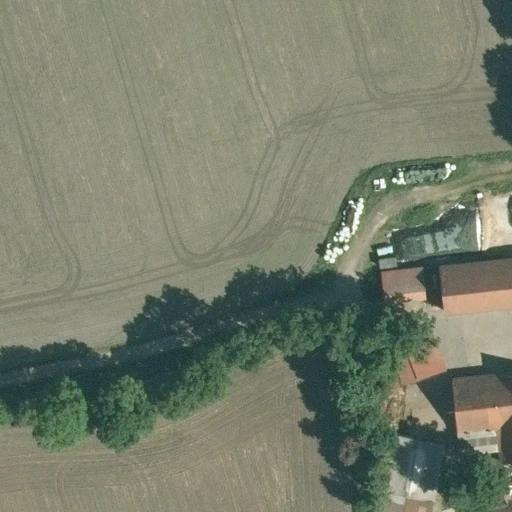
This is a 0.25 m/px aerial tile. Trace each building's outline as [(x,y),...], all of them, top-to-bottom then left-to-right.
[(511,256),(441,265),(446,311),(511,303),(511,256)] [(424,268),(381,271),(383,301),(427,298),(424,268)] [(429,323),(387,339),(404,382),(446,366),(429,323)] [(511,371),(452,378),(457,428),(496,424),(499,445),(501,462),(511,459),(511,371)] [(496,424),(457,428),(459,449),(499,445),(496,424)] [(430,511),(443,444),(390,433),(375,511),(430,511)]
